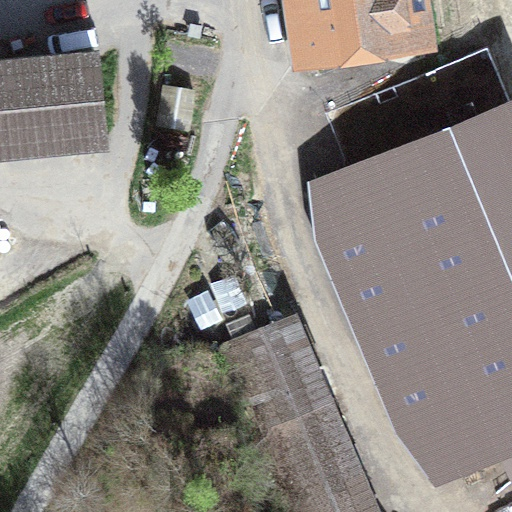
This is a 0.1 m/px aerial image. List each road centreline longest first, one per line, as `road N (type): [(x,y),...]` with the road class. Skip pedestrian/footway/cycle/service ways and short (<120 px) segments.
road 1 (unclassified): [(24,511),(119,345),(209,157),(246,55)]
road 2 (unclassified): [(441,511),(384,428),(246,55)]
